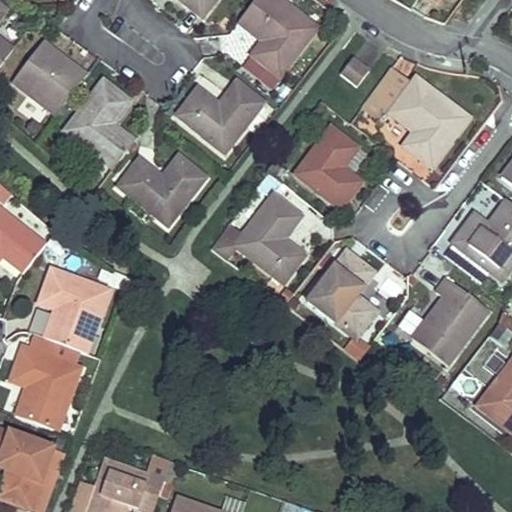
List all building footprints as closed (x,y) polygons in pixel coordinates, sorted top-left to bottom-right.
[(180,0),(203,18),(216,0),(180,0)] [(281,77),(318,31),(278,0),(255,0),(237,23),(263,43),(253,55),(255,57),(281,77)] [(0,7),(0,68),(14,51),(0,39),(0,19),(5,12),(0,7)] [(86,77),(43,45),(14,84),(56,116),(86,77)] [(281,77),(255,57),(245,70),(272,90),(281,77)] [(357,88),(369,72),(354,60),(342,76),(357,88)] [(394,73),(365,112),(382,125),(390,114),(415,134),(404,148),(431,169),(469,120),(417,80),(411,86),(394,73)] [(114,126),(131,103),(103,81),(65,131),(114,169),(135,142),(114,126)] [(238,84),(220,107),(199,90),(178,117),(223,153),(262,104),(238,84)] [(362,185),(344,170),(359,152),(331,129),(294,174),(340,212),(362,185)] [(178,157),(162,178),(140,161),(120,187),(170,225),(205,178),(178,157)] [(511,188),(511,167),(502,181),(511,188)] [(0,211),(11,197),(0,187),(0,211)] [(243,239),(230,229),(210,255),(227,267),(238,252),(283,286),(305,257),(285,242),(301,219),(274,198),(243,239)] [(451,245),(501,284),(511,269),(511,206),(505,202),(487,226),(473,216),(451,245)] [(0,215),(0,261),(21,277),(43,249),(0,215)] [(377,313),(357,297),(374,275),(347,253),(307,304),(355,342),(377,313)] [(36,309),(52,314),(43,341),(80,354),(85,355),(106,292),(48,273),(36,309)] [(412,340),(447,368),(488,314),(446,281),(437,293),(444,298),(412,340)] [(43,341),(33,338),(29,353),(20,350),(9,382),(24,387),(14,418),(57,432),(77,369),(75,368),(80,354),(43,341)] [(511,364),(477,409),(511,436),(511,364)] [(66,455),(0,431),(0,470),(6,472),(0,489),(0,499),(28,510),(42,470),(58,477),(66,455)] [(151,511),(160,486),(104,467),(94,493),(87,511),(151,511)] [(46,511),(58,477),(42,470),(28,510),(32,511),(46,511)] [(87,511),(94,493),(79,487),(70,511),(87,511)]
